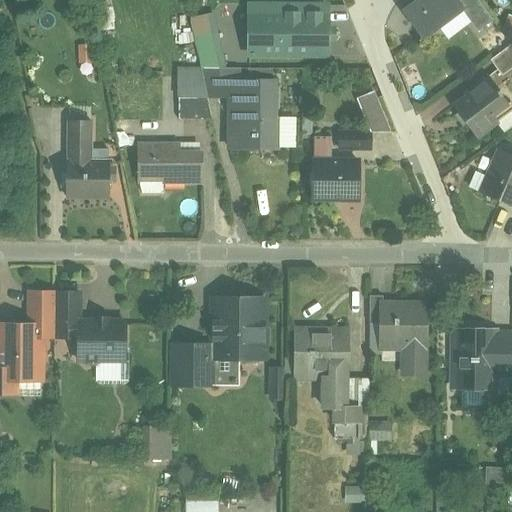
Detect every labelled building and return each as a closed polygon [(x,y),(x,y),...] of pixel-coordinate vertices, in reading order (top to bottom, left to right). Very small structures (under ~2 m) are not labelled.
[(457,0),(421,0),(406,12),(425,37),(462,9),(463,8),(459,2),(457,0)] [(495,20),(479,0),(460,0),(459,2),(463,8),(462,9),(479,31),(495,20)] [(328,7),(250,6),(250,55),(327,56),(328,7)] [(219,33),(196,33),(203,68),(221,68),(226,68),(219,33)] [(511,44),(492,59),(505,75),(511,69),(511,44)] [(203,68),(202,68),(209,97),(221,97),(221,68),(203,68)] [(490,77),(466,95),(468,97),(457,107),(479,138),(480,137),(498,123),(499,122),(495,117),(510,106),(503,96),(504,95),(490,77)] [(276,81),(236,81),(236,98),(240,98),(240,133),(231,133),(231,149),(278,149),(278,119),(276,118),(276,81)] [(375,92),(358,99),(370,130),(387,124),(375,92)] [(209,97),(180,97),(180,119),(213,119),(209,97)] [(92,122),(71,122),(70,163),(86,163),(86,153),(92,153),(92,122)] [(371,132),(340,132),(340,148),(371,148),(371,132)] [(332,136),(314,136),(314,160),(331,160),(332,136)] [(181,145),(140,145),(140,181),(141,181),(141,176),(165,176),(165,181),(204,181),(204,154),(179,154),(179,147),(181,147),(181,145)] [(511,155),(500,150),(482,193),(511,206),(511,155)] [(331,160),(314,160),(314,198),(358,198),(359,161),(331,160)] [(70,163),(68,163),(68,198),(110,198),(110,163),(86,163),(70,163)] [(165,176),(141,176),(141,181),(144,193),(161,193),(165,190),(165,181),(165,176)] [(56,292),(30,292),(30,316),(31,316),(31,324),(31,328),(44,328),(44,336),(56,336),(56,292)] [(81,292),(56,292),(56,336),(80,336),(80,321),(81,321),(81,292)] [(384,296),(371,296),(371,323),(382,323),(382,304),(384,304),(384,296)] [(265,298),(215,298),(214,345),(214,357),(216,357),(242,358),(246,362),(257,362),(261,358),(265,358),(265,346),(269,342),(269,331),(265,328),(265,298)] [(384,304),(382,304),(382,323),(382,346),(405,346),(405,373),(426,373),(427,304),(384,304)] [(109,318),(97,318),(96,321),(81,321),(80,321),(80,336),(80,359),(82,359),(88,365),(97,365),(104,359),(126,359),(126,321),(109,321),(109,318)] [(31,324),(0,324),(0,378),(18,379),(44,379),(44,361),(46,362),(46,347),(44,347),(44,336),(44,328),(31,328),(31,324)] [(350,329),(322,328),(322,331),(296,331),(296,369),(325,369),(325,376),(324,407),(336,407),(336,406),(347,406),(347,377),(349,377),(350,329)] [(497,330),(455,329),(454,388),(496,388),(496,375),(497,332),(497,330)] [(511,331),(497,332),(496,375),(511,375),(511,331)] [(214,345),(173,344),(172,384),(216,385),(216,357),(214,357),(214,345)] [(271,400),(284,400),(284,368),(272,367),(271,400)] [(0,392),(18,393),(18,379),(0,378),(0,392)] [(489,409),(489,391),(465,391),(465,409),(489,409)] [(347,406),(336,406),(336,407),(335,438),(359,438),(360,406),(347,406)] [(372,430),(393,430),(393,422),(372,422),(372,430)] [(173,427),(145,427),(145,461),(173,461),(173,427)] [(393,440),(393,431),(371,431),(371,440),(393,440)] [(439,467),(438,509),(450,510),(450,479),(470,479),(470,468),(439,467)] [(348,502),(370,501),(369,487),(347,488),(348,502)] [(219,511),(219,497),(186,497),(186,511),(219,511)]
